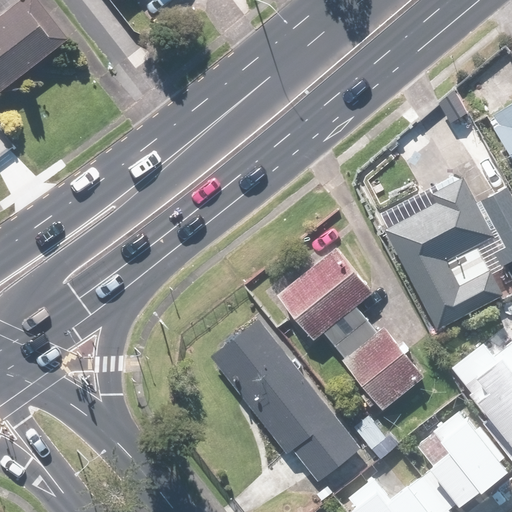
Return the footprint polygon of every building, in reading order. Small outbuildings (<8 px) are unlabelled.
[(0,87),(69,34),(42,0),(15,0),(0,12),(0,87)] [(511,57),(494,68),(511,100),(511,57)] [(382,213),(440,324),(506,289),(481,240),(498,231),(466,170),(382,213)] [(511,230),(502,236),(511,256),(511,230)] [(379,398),(386,406),(428,371),(387,323),(382,328),(359,301),(378,286),(340,241),(281,289),(319,335),(328,328),(348,353),(344,356),(379,398)] [(263,315),(214,352),(289,450),(297,444),(322,477),(364,446),(263,315)] [(511,339),(497,352),(486,339),(456,365),(495,409),(483,419),(511,452),(511,339)] [(453,446),(418,476),(447,508),(464,493),(467,496),(486,480),(489,483),(511,462),(511,458),(464,403),(436,427),(453,446)] [(371,411),(357,424),(376,445),(390,432),(371,411)] [(443,511),(414,477),(396,492),(378,470),(351,494),(366,511),(443,511)]
